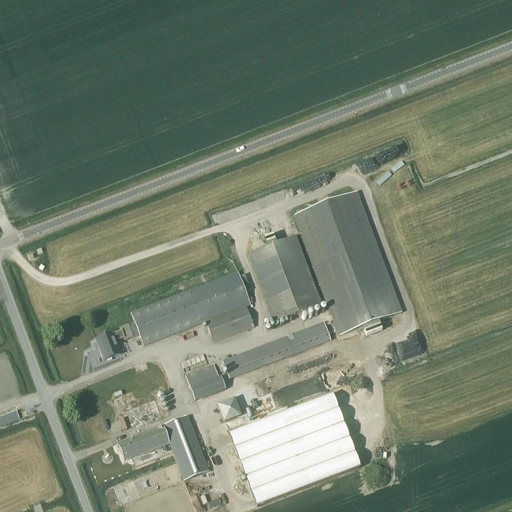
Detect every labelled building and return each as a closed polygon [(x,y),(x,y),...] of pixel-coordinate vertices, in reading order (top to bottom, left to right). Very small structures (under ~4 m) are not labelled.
[(357,193),(294,217),(339,337),(363,328),(366,337),(382,331),(379,323),(402,314),(357,193)] [(295,237),(291,239),(248,255),(274,324),(321,306),(295,237)] [(134,323),(120,328),(121,332),(124,339),(125,341),(138,336),(142,347),(206,323),(214,344),(254,329),(246,308),(250,306),(245,294),(251,291),(245,275),(239,277),(238,274),(131,315),(134,323)] [(230,379),(330,341),(323,324),(224,362),(230,379)] [(124,339),(121,332),(113,335),(113,333),(96,340),(104,362),(121,355),(116,342),(124,339)] [(219,379),(214,366),(186,377),(190,389),(195,402),(225,391),(220,378),(219,379)] [(132,387),(110,394),(123,431),(165,414),(152,380),(132,387)] [(332,395),(228,435),(256,508),(360,468),(332,395)] [(17,411),(0,417),(0,427),(20,420),(17,411)] [(209,472),(199,448),(188,418),(135,438),(117,445),(116,448),(118,452),(121,453),(124,462),(140,456),(169,445),(183,482),(209,472)]
